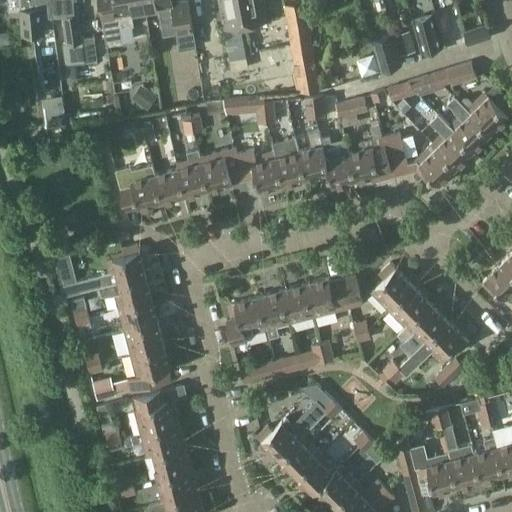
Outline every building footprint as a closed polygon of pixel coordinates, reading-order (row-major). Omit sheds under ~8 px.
[(22,35),(34,34),(30,0),(7,0),(8,12),(20,11),(22,35)] [(42,7),(41,0),(30,0),(34,34),(45,33),(43,7),(42,7)] [(132,11),(145,9),(143,0),(115,0),(117,13),(102,16),(107,46),(123,43),(121,27),(134,25),(132,11)] [(143,0),(145,9),(159,6),(161,21),(174,19),(177,33),(193,30),(188,2),(173,4),(171,0),(143,0)] [(218,0),(224,29),(245,25),(240,0),(218,0)] [(240,0),(245,25),(266,21),(262,0),(240,0)] [(306,2),(282,6),(287,32),(293,38),(312,35),(306,2)] [(421,52),(433,49),(428,28),(430,28),(426,14),(411,18),(421,52)] [(85,61),(83,37),(80,15),(64,16),(67,44),(64,44),(68,82),(76,81),(75,63),(85,62),(85,61)] [(486,23),(463,30),(467,43),(490,36),(486,23)] [(379,71),(402,64),(393,34),(371,41),(379,71)] [(83,37),(85,61),(97,60),(94,36),(83,37)] [(312,42),(293,45),(301,90),(320,87),(312,42)] [(257,56),(291,54),(290,45),(256,47),(257,56)] [(445,68),(449,82),(476,73),(472,60),(445,68)] [(417,92),(443,84),(439,70),(406,81),(417,92)] [(206,102),(295,86),(293,74),(204,89),(206,102)] [(392,100),(402,96),(398,84),(388,87),(392,100)] [(374,101),(388,97),(385,88),(371,92),(374,101)] [(149,109),(157,96),(149,90),(140,103),(149,109)] [(467,108),(491,132),(511,111),(511,105),(503,97),(497,103),(485,91),(467,108)] [(356,113),(368,109),(365,95),(336,103),(340,117),(356,113)] [(491,132),(467,108),(455,95),(446,103),(459,116),(450,125),(474,149),(491,132)] [(404,99),(397,105),(405,113),(412,107),(404,99)] [(264,101),(267,122),(276,121),(274,100),(264,101)] [(267,122),(264,101),(257,102),(259,122),(267,122)] [(314,103),(315,116),(323,115),(322,102),(314,103)] [(308,117),(315,116),(314,103),(307,103),(308,117)] [(474,149),(450,125),(438,112),(429,121),(441,134),(433,142),(457,166),(474,149)] [(356,113),(340,117),(342,126),(358,122),(356,113)] [(192,118),(194,131),(202,130),(200,117),(192,118)] [(185,133),(194,131),(192,118),(183,119),(185,133)] [(144,125),(146,137),(154,136),(152,124),(144,125)] [(137,139),(146,137),(144,125),(135,126),(137,139)] [(433,142),(416,159),(408,161),(400,132),(383,136),(394,176),(424,168),(439,184),(457,166),(433,142)] [(349,152),(356,179),(371,175),(373,181),(394,176),(383,136),(360,142),(361,149),(349,152)] [(306,177),(299,150),(296,137),(284,140),(288,153),(276,156),(283,184),(306,177)] [(356,179),(349,152),(345,137),(333,140),(337,155),(327,157),(323,144),(322,144),(333,185),(356,179)] [(329,172),(332,185),(333,185),(322,144),(299,150),(306,177),(329,172)] [(208,189),(244,179),(237,153),(235,146),(200,155),(208,189)] [(283,184),(276,156),(259,161),(255,148),(237,153),(244,179),(255,176),(259,190),(283,184)] [(185,195),(208,189),(200,155),(177,161),(178,167),(185,195)] [(162,201),(185,195),(178,167),(155,174),(162,201)] [(125,208),(138,205),(138,207),(162,201),(155,174),(131,180),(133,186),(121,189),(125,208)] [(112,283),(145,275),(137,244),(122,248),(123,255),(106,259),(109,272),(62,285),(64,296),(100,286),(112,283)] [(511,267),(504,260),(482,282),(494,294),(499,289),(511,301),(511,300),(511,267)] [(388,309),(413,285),(390,261),(378,273),(384,279),(371,291),(388,309)] [(355,274),(342,278),(349,307),(362,303),(355,274)] [(118,306),(151,298),(145,275),(112,283),(100,286),(103,297),(115,294),(118,306)] [(304,283),(313,316),(349,307),(342,278),(330,281),(329,277),(304,283)] [(290,322),(313,316),(304,283),(282,289),(290,322)] [(405,326),(430,302),(413,285),(388,309),(405,326)] [(267,328),(290,322),(282,289),(258,295),(267,328)] [(251,332),(267,328),(258,295),(230,303),(240,341),(253,337),(251,332)] [(80,316),(75,298),(66,300),(70,318),(75,317),(80,316)] [(125,330),(157,321),(151,298),(118,306),(125,330)] [(422,343),(446,319),(430,302),(405,326),(397,334),(406,342),(414,334),(422,343)] [(80,316),(75,317),(79,335),(93,332),(88,314),(80,316)] [(422,343),(398,366),(405,373),(408,376),(432,352),(440,361),(452,348),(458,355),(470,343),(446,319),(422,343)] [(356,332),(368,329),(366,320),(353,323),(356,332)] [(131,353),(164,344),(157,321),(125,330),(131,353)] [(368,329),(356,332),(358,341),(370,337),(368,329)] [(322,344),(327,362),(334,360),(330,341),(322,344)] [(164,344),(131,353),(137,377),(130,379),(133,391),(172,380),(169,368),(170,368),(164,344)] [(316,352),(299,356),(302,368),(327,362),(322,344),(315,346),(316,352)] [(87,364),(101,361),(98,351),(85,355),(87,364)] [(279,374),(302,368),(299,356),(276,363),(279,374)] [(444,385),(454,375),(464,365),(455,356),(435,376),(444,385)] [(390,375),(398,366),(392,360),(384,369),(390,375)] [(101,361),(87,364),(90,373),(103,370),(101,361)] [(279,374),(276,363),(240,372),(244,384),(279,374)] [(398,366),(390,375),(396,382),(405,373),(398,366)] [(110,377),(93,381),(98,399),(115,394),(110,377)] [(180,422),(175,401),(174,398),(187,394),(184,382),(132,396),(135,408),(141,407),(147,431),(174,424),(180,422)] [(326,411),(336,402),(330,396),(320,405),(326,411)] [(336,402),(326,411),(332,418),(342,408),(336,402)] [(492,425),(489,416),(486,402),(477,404),(483,427),(492,425)] [(438,408),(442,426),(442,428),(452,426),(447,406),(438,408)] [(435,429),(442,426),(438,408),(431,410),(435,429)] [(279,458),(303,434),(286,417),(272,430),(266,424),(256,435),(279,458)] [(153,454),(180,447),(186,445),(180,422),(174,424),(147,431),(153,454)] [(107,441),(122,437),(120,428),(105,432),(107,441)] [(360,446),(369,437),(363,430),(353,440),(360,446)] [(296,475),(320,451),(303,434),(279,458),(296,475)] [(122,437),(107,441),(110,450),(124,446),(122,437)] [(369,437),(360,446),(366,452),(375,443),(369,437)] [(511,471),(511,442),(497,447),(505,474),(511,471)] [(405,472),(416,469),(411,449),(409,444),(399,447),(405,472)] [(153,454),(159,477),(192,468),(186,445),(180,447),(153,454)] [(481,480),(505,474),(497,447),(474,453),(481,480)] [(313,492),(341,465),(341,464),(336,468),(320,451),(296,475),(313,492)] [(458,486),(481,480),(474,453),(451,459),(458,486)] [(424,495),(458,486),(451,459),(416,469),(424,495)] [(334,505),(358,481),(341,465),(313,492),(313,493),(317,489),(334,505)] [(165,500),(198,492),(192,468),(159,477),(165,500)] [(416,469),(405,472),(413,511),(418,511),(428,510),(424,495),(416,469)] [(120,487),(133,484),(131,475),(118,478),(120,487)] [(340,511),(361,511),(387,486),(379,478),(366,490),(358,481),(334,505),(340,511)] [(133,484),(120,487),(122,496),(136,493),(133,484)] [(387,486),(361,511),(388,511),(382,506),(395,494),(387,486)] [(203,511),(198,492),(165,500),(148,505),(150,511),(164,511),(168,511),(203,511)]
